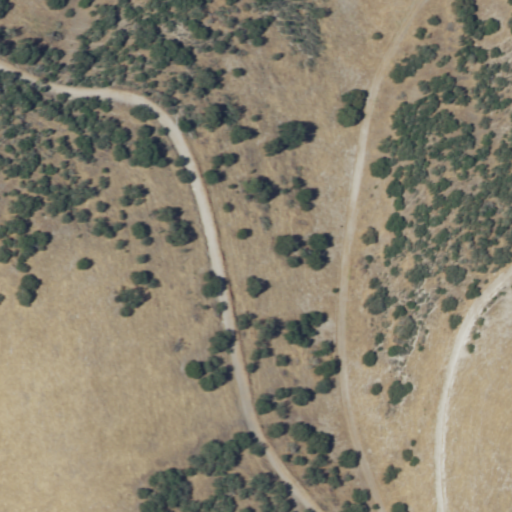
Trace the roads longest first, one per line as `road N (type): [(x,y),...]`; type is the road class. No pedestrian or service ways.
road 1 (track): [(0,62),(149,132),(201,196),(259,396),(275,407),(306,511)]
road 2 (track): [(476,511),(481,317),(511,271)]
